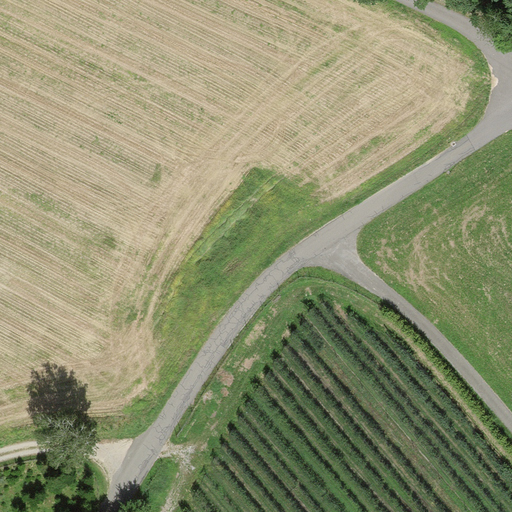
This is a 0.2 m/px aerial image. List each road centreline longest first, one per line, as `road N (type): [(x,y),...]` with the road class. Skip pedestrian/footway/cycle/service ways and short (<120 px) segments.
road 1 (unclassified): [(511,118),(286,264),(234,323),(107,511)]
road 2 (track): [(0,455),(102,450),(134,470)]
road 3 (track): [(411,0),(475,31),(511,67)]
